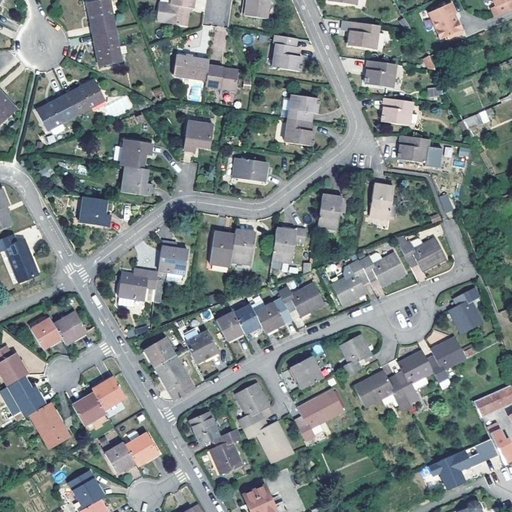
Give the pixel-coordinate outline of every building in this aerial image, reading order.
[(109,0),(99,0),(87,2),(93,34),(116,30),(109,0)] [(186,25),(188,6),(189,3),(192,3),(192,0),(173,0),(173,4),(170,4),(160,2),(157,20),(167,21),(176,23),(176,24),(186,25)] [(205,12),(205,0),(195,0),(194,11),(205,12)] [(248,0),(246,18),(266,21),(269,1),(263,0),(248,0)] [(511,0),(490,0),(493,7),(489,8),(493,17),(511,8),(511,0)] [(449,3),(426,14),(438,40),(447,36),(448,38),(461,32),(455,20),(454,21),(451,14),(454,13),(449,3)] [(377,25),(349,21),(348,31),(350,32),(348,45),(374,49),(377,25)] [(116,30),(93,34),(100,67),(122,62),(116,30)] [(292,46),(292,37),(272,34),(272,38),(266,37),(265,40),(271,41),(271,43),(274,43),(272,66),(298,70),(300,55),(295,54),(295,47),(292,46)] [(208,63),(209,59),(176,54),(173,76),(206,81),(208,63)] [(422,58),(427,71),(435,68),(430,55),(422,58)] [(457,58),(447,63),(450,70),(460,66),(457,58)] [(391,87),(395,65),(366,60),(365,70),(367,70),(365,84),(391,87)] [(235,90),(237,71),(223,69),(223,65),(208,63),(206,81),(205,86),(235,90)] [(95,80),(66,95),(76,115),(105,100),(95,80)] [(427,88),(428,96),(442,95),(441,87),(427,88)] [(16,110),(0,91),(0,124),(0,125),(16,110)] [(291,94),(288,118),(309,121),(310,112),(315,113),(317,97),(291,94)] [(66,95),(37,111),(47,130),(76,115),(66,95)] [(411,102),(382,98),(381,107),(383,108),(381,122),(407,126),(411,102)] [(484,123),(480,112),(462,120),(468,130),(484,123)] [(309,121),(288,118),(285,141),(311,145),(313,129),(308,128),(309,121)] [(213,125),(188,122),(183,149),(196,151),(197,146),(210,147),(213,125)] [(424,163),(427,139),(399,135),(397,145),(400,145),(398,159),(424,163)] [(125,166),(143,169),(145,155),(150,156),(152,144),(124,140),(120,166),(125,166)] [(444,147),(444,156),(452,157),(452,147),(444,147)] [(458,155),(468,157),(470,149),(460,147),(458,155)] [(267,163),(236,158),(232,178),(264,182),(267,163)] [(49,165),(46,167),(51,176),(55,174),(49,165)] [(146,183),(148,169),(143,169),(125,166),(122,192),(150,196),(151,184),(146,183)] [(46,167),(40,171),(45,180),(51,176),(46,167)] [(394,188),(374,185),(369,216),(389,219),(394,188)] [(2,190),(0,190),(0,228),(11,224),(6,212),(4,207),(7,206),(9,206),(2,190)] [(337,229),(340,211),(342,203),(346,204),(347,199),(322,195),(318,226),(337,229)] [(446,195),(439,198),(445,213),(452,210),(446,195)] [(107,200),(84,197),(80,223),(109,227),(110,214),(105,214),(107,200)] [(442,219),(440,212),(429,216),(432,223),(442,219)] [(296,232),(276,228),(272,260),(291,263),(294,241),(304,243),(306,231),(296,229),(296,232)] [(234,235),(230,262),(251,265),(256,233),(235,229),(234,235)] [(230,262),(234,235),(215,232),(210,264),(230,267),(230,262)] [(14,234),(0,239),(0,252),(6,250),(19,282),(39,274),(24,240),(17,243),(14,234)] [(414,249),(410,241),(407,242),(404,236),(395,239),(407,263),(414,259),(417,265),(421,272),(446,259),(436,238),(424,244),(414,249)] [(417,238),(410,241),(414,249),(424,244),(421,239),(417,238)] [(170,248),(171,243),(162,241),(158,270),(175,273),(184,274),(188,250),(176,249),(170,248)] [(374,274),(377,280),(381,287),(407,274),(394,253),(374,264),(369,256),(359,262),(367,277),(367,278),(374,274)] [(407,263),(410,269),(417,265),(414,259),(407,263)] [(359,262),(358,261),(349,266),(353,273),(332,285),(343,306),(367,293),(363,286),(360,280),(367,277),(359,262)] [(303,272),(311,272),(311,263),(303,262),(303,272)] [(139,275),(133,274),(122,273),(118,296),(116,296),(115,304),(130,306),(132,298),(153,302),(156,281),(157,272),(139,269),(139,275)] [(173,283),(175,273),(158,270),(157,272),(156,281),(173,283)] [(370,282),(370,283),(377,280),(374,274),(367,278),(370,282)] [(360,280),(363,286),(370,282),(367,278),(367,277),(360,280)] [(288,287),(278,292),(285,307),(293,304),(296,310),(299,317),(324,304),(314,284),(292,294),(288,287)] [(456,306),(448,310),(461,334),(483,323),(472,302),(479,298),(474,288),(459,296),(462,303),(456,306)] [(462,303),(459,296),(453,299),(456,306),(462,303)] [(254,312),(261,326),(262,329),(265,333),(284,324),(273,302),(254,312)] [(249,304),(233,313),(243,333),(244,334),(246,333),(261,326),(254,312),(249,304)] [(285,307),(288,313),(296,310),(293,304),(285,307)] [(75,312),(54,324),(62,338),(66,345),(87,332),(75,312)] [(216,321),(227,342),(243,333),(233,313),(233,312),(216,321)] [(54,324),(50,318),(31,329),(43,349),(62,338),(54,324)] [(207,331),(185,343),(188,348),(196,363),(218,352),(207,331)] [(341,367),(346,377),(361,369),(358,362),(371,355),(360,334),(339,345),(348,363),(341,367)] [(445,369),(466,358),(462,351),(455,337),(430,349),(433,355),(437,363),(430,366),(433,372),(439,382),(449,377),(445,369)] [(155,368),(175,355),(165,338),(144,350),(155,368)] [(7,346),(0,349),(0,372),(8,386),(28,375),(16,353),(12,355),(7,346)] [(400,386),(405,396),(415,391),(412,383),(433,372),(430,366),(426,359),(422,351),(398,363),(404,376),(407,383),(400,386)] [(175,355),(155,368),(173,399),(193,386),(175,355)] [(426,359),(430,366),(437,363),(433,355),(426,359)] [(290,368),(302,390),(323,379),(311,357),(290,368)] [(393,389),(390,383),(384,371),(353,386),(365,407),(391,393),(396,401),(405,396),(400,386),(393,389)] [(407,383),(404,376),(397,380),(400,386),(407,383)] [(113,377),(93,390),(94,393),(105,410),(125,397),(113,377)] [(393,389),(400,386),(397,380),(390,383),(393,389)] [(257,415),(269,408),(257,383),(235,394),(246,415),(239,419),(244,430),(255,425),(251,418),(257,415)] [(511,385),(474,402),(481,415),(511,401),(511,385)] [(30,414),(46,405),(35,386),(27,391),(24,387),(12,394),(15,398),(26,417),(30,414)] [(297,409),(301,416),(305,424),(298,428),(305,441),(315,436),(311,428),(343,411),(333,390),(297,409)] [(85,426),(106,413),(105,410),(94,393),(73,405),(85,426)] [(68,435),(50,402),(46,405),(30,414),(49,447),(68,435)] [(190,422),(200,446),(213,440),(214,439),(211,433),(217,430),(209,413),(190,422)] [(251,418),(255,425),(261,422),(257,415),(251,418)] [(301,416),(294,420),(298,428),(305,424),(301,416)] [(255,425),(244,430),(249,440),(257,436),(271,464),(294,454),(276,421),(264,428),(258,431),(255,425)] [(258,431),(264,428),(261,422),(255,425),(258,431)] [(497,423),(487,428),(504,464),(511,460),(511,445),(509,438),(505,440),(497,423)] [(223,443),(215,447),(210,449),(220,474),(242,464),(233,443),(240,440),(238,434),(236,429),(220,436),(223,443)] [(132,442),(126,446),(136,463),(138,466),(159,453),(147,433),(141,437),(138,431),(135,431),(128,435),(132,442)] [(223,443),(220,436),(214,439),(213,440),(215,447),(223,443)] [(461,470),(497,455),(491,440),(428,464),(432,475),(439,473),(446,490),(466,482),(461,470)] [(126,446),(124,443),(105,453),(117,474),(136,463),(126,446)] [(485,460),(463,472),(468,482),(502,464),(498,457),(486,463),(485,460)] [(69,482),(84,509),(100,499),(101,498),(105,498),(89,471),(69,482)] [(276,511),(265,485),(242,494),(250,511),(276,511)] [(84,509),(80,511),(107,511),(100,499),(84,509)] [(478,511),(480,508),(478,503),(472,501),(467,503),(465,509),(458,511),(478,511)]
